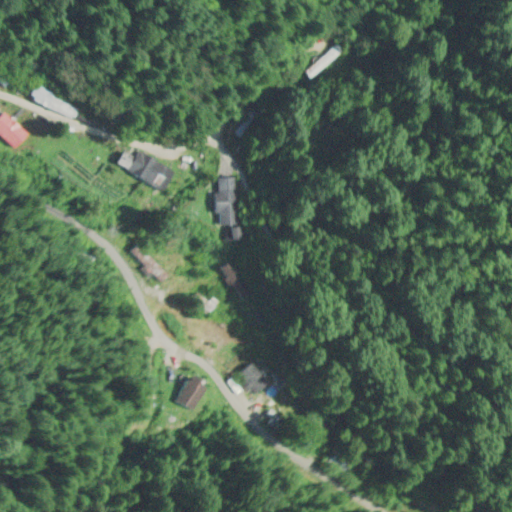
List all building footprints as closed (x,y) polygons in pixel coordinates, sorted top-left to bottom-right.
[(342,54),(336,46),(298,74),(304,83),(342,54)] [(254,120),(248,114),(228,135),(234,141),(254,120)] [(149,192),(163,181),(147,159),(133,170),(149,192)] [(230,181),(203,181),(203,228),(230,228),(230,181)] [(204,387),(185,377),(172,403),(191,413),(204,387)]
